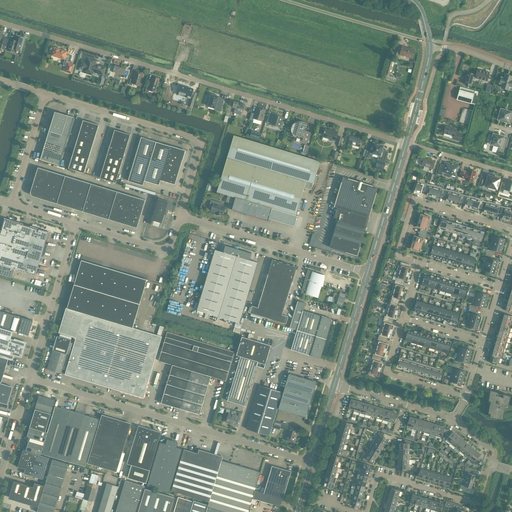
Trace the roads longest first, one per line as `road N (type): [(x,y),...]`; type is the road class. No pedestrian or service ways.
road 1 (residential): [(406,143),(49,37)]
road 2 (unclassified): [(310,463),(27,379)]
road 3 (unclassified): [(45,94),(199,142),(178,217)]
road 4 (unclassified): [(367,274),(178,217)]
road 5 (residential): [(511,229),(414,202),(398,254),(420,263)]
road 6 (unclassified): [(27,379),(73,224)]
road 7 (unclassified): [(282,0),(428,40)]
road 8 (residential): [(477,506),(374,477),(364,511)]
road 9 (residential): [(465,397),(387,373),(404,317)]
road 10 (tertiary): [(367,274),(406,143)]
road 11 (unclassified): [(178,217),(167,252),(73,224)]
